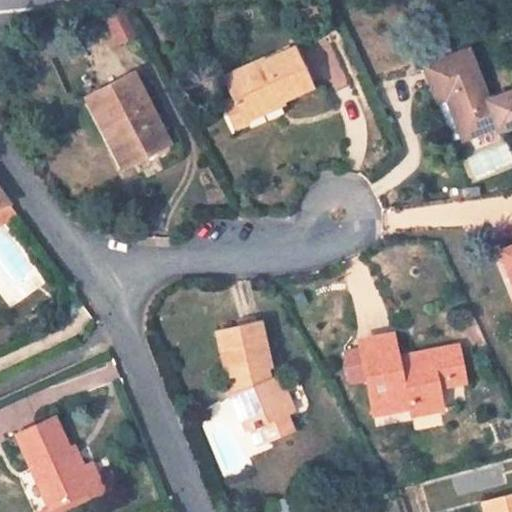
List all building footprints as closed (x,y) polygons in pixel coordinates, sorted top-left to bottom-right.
[(118,46),(140,33),(124,6),(103,18),(118,46)] [(260,60),(222,78),(239,112),(277,94),(281,101),(328,78),(310,42),(262,65),(260,60)] [(461,138),(496,126),(497,129),(511,123),(511,91),(486,101),(467,50),(423,66),(436,100),(446,97),(461,138)] [(113,130),(129,159),(162,140),(127,75),(84,99),(103,134),(113,130)] [(277,94),(239,112),(245,123),(283,105),(281,101),(277,94)] [(103,134),(119,164),(129,159),(113,130),(103,134)] [(0,218),(9,214),(0,198),(0,218)] [(511,284),(511,246),(499,251),(511,284)] [(263,424),(267,440),(290,432),(285,416),(293,413),(279,380),(265,384),(260,371),(270,368),(260,323),(219,332),(228,375),(242,373),(247,392),(234,397),(246,430),(263,424)] [(442,412),(438,389),(451,385),(448,369),(462,365),(457,345),(398,359),(393,339),(360,346),(376,414),(395,411),(393,402),(409,399),(413,418),(442,412)] [(448,369),(451,385),(466,382),(462,365),(448,369)] [(57,511),(61,511),(92,497),(56,425),(17,444),(33,476),(39,473),(57,511)] [(511,511),(511,496),(484,504),(485,511),(511,511)]
